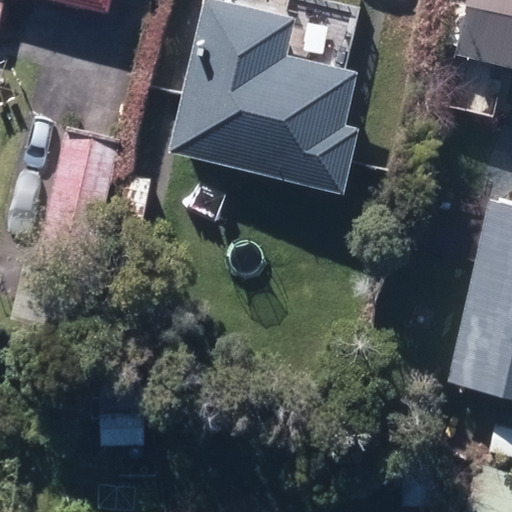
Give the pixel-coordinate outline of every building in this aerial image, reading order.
[(34,0),(107,17),(111,0),(34,0)] [(511,0),(467,0),(454,60),(511,72),(511,0)] [(169,157),(343,198),(360,132),(345,129),(357,76),(286,60),(295,25),(206,2),(169,157)] [(12,323),(74,337),(120,146),(67,133),(34,270),(24,267),(12,323)] [(447,387),(511,401),(511,207),(489,202),(447,387)] [(17,255),(0,252),(0,281),(12,283),(17,255)] [(100,416),(101,450),(145,451),(146,416),(100,416)] [(487,457),(511,462),(511,431),(494,427),(487,457)] [(466,511),(511,511),(511,479),(475,471),(466,511)] [(402,511),(432,511),(434,480),(403,479),(402,511)]
